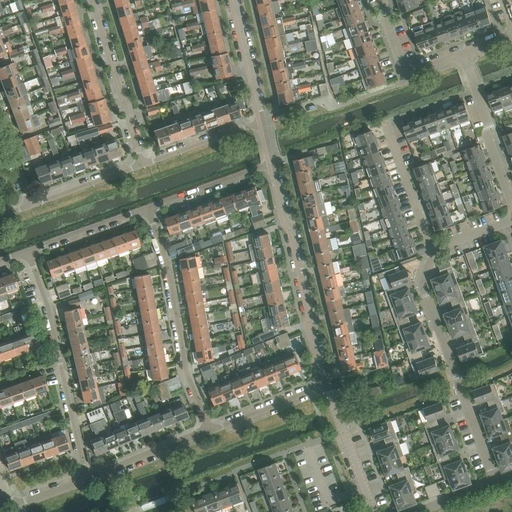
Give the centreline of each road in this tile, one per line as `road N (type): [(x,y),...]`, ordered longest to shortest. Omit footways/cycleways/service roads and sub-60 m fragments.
road 1 (residential): [(495,484),(422,278),(431,252)]
road 2 (residential): [(29,252),(88,481)]
road 3 (residential): [(147,208),(167,262),(188,375),(212,433)]
road 4 (residential): [(326,387),(274,162)]
road 5 (residential): [(94,0),(144,165)]
road 6 (residential): [(511,201),(463,54)]
road 7 (residential): [(431,252),(385,124)]
road 8 (residential): [(147,208),(274,162)]
road 9 (residential): [(88,481),(212,433)]
road 10 (residential): [(326,387),(373,511)]
road 11 (residential): [(463,54),(407,69),(382,0)]
road 12 (residential): [(144,165),(264,121)]
road 13 (residential): [(29,252),(147,208)]
road 14 (residential): [(264,121),(233,0)]
road 15 (residential): [(212,433),(326,387)]
road 16 (residential): [(30,206),(144,165)]
